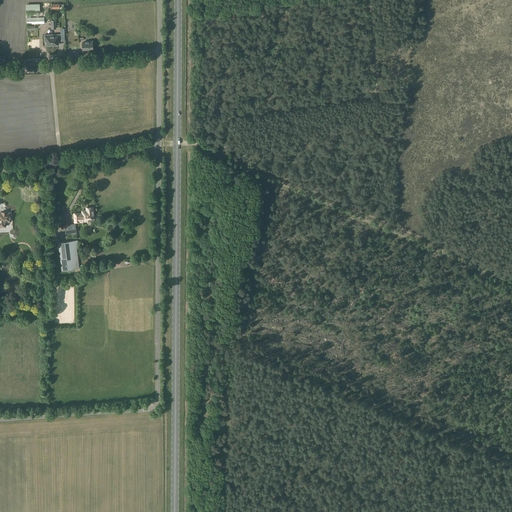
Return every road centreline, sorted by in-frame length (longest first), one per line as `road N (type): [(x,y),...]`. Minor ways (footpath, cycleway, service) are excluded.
road 1 (primary): [(175,511),(178,0)]
road 2 (unclassified): [(0,420),(145,411),(158,400),(158,145)]
road 3 (track): [(511,283),(220,156)]
road 4 (track): [(220,156),(233,115),(375,94),(370,0)]
road 5 (unclassified): [(158,145),(0,170)]
road 6 (unclassified): [(158,145),(158,0)]
